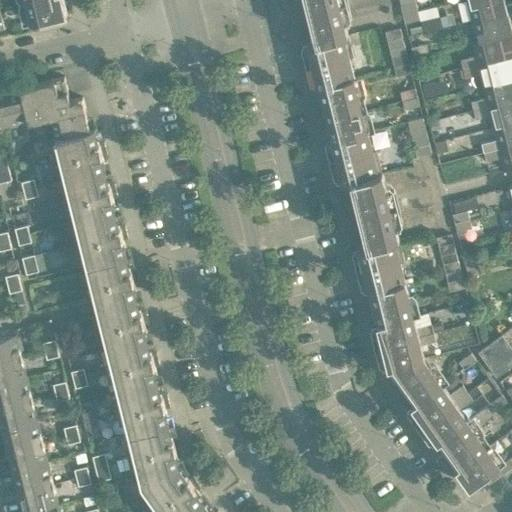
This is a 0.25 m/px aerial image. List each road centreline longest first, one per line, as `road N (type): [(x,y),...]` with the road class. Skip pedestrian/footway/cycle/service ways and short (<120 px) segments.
road 1 (residential): [(431,511),(339,380),(245,0)]
road 2 (tertiary): [(367,511),(306,428),(192,11)]
road 3 (tertiary): [(173,16),(278,418),(341,511)]
road 4 (residential): [(278,511),(226,435),(123,30)]
road 5 (residential): [(0,60),(123,30)]
